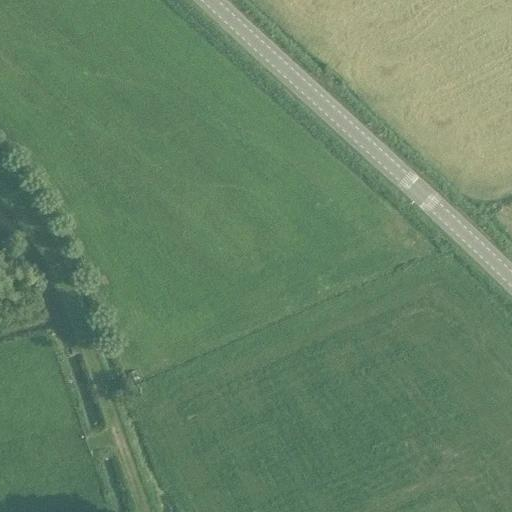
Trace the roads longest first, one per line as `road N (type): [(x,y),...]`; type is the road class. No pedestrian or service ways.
road 1 (tertiary): [(511,284),(203,0)]
road 2 (track): [(0,179),(56,266),(142,511)]
